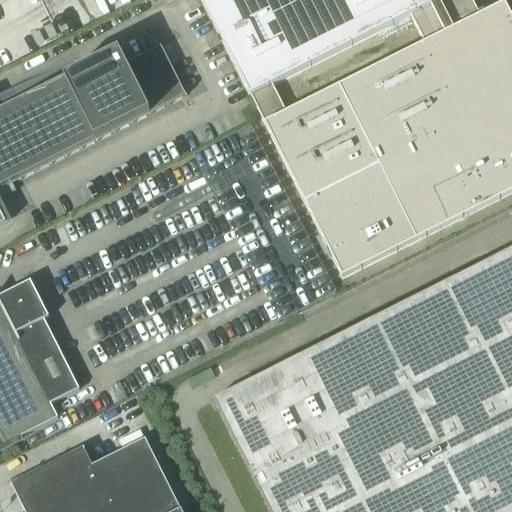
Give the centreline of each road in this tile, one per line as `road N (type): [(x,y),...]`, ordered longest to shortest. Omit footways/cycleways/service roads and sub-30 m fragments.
road 1 (unknown): [(0,246),(26,234),(38,207),(200,120),(209,92),(193,59),(147,15),(129,14),(0,74)]
road 2 (unknown): [(511,243),(205,392),(188,408),(186,439),(225,511)]
road 3 (unknown): [(0,288),(167,211)]
